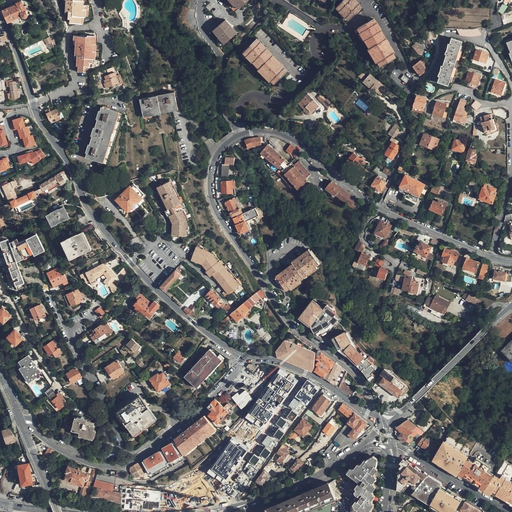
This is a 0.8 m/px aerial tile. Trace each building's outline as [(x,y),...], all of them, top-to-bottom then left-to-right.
[(2,11),(7,23),(21,17),(25,18),(27,17),(28,15),(26,11),(29,10),(27,5),(24,6),(22,0),(16,3),(16,4),(2,11)] [(80,17),(83,17),(84,5),(81,5),(81,0),(80,1),(80,0),(66,0),(65,12),(68,12),(68,18),(70,19),(70,23),(80,23),(80,17)] [(224,0),(235,12),(249,0),(224,0)] [(343,0),(338,6),(350,18),(362,6),(355,0),(343,0)] [(348,20),(350,18),(338,6),(336,8),(348,20)] [(370,48),(378,62),(380,61),(382,65),(395,58),(382,35),(383,34),(374,19),(360,27),(362,31),(361,31),(366,39),(367,39),(371,47),(370,48)] [(214,30),(226,43),(237,33),(225,20),(214,30)] [(224,45),(226,43),(214,30),(213,31),(224,45)] [(92,44),(92,36),(88,36),(87,37),(74,36),(73,40),(76,40),(75,55),(77,56),(77,66),(78,66),(78,71),(84,72),(84,71),(85,66),(90,66),(90,64),(92,64),(93,59),(95,59),(97,44),(95,44),(92,44)] [(46,45),(52,42),(50,37),(44,40),(46,45)] [(443,66),(439,76),(438,82),(448,85),(462,42),(451,38),(449,44),(446,54),(443,66)] [(259,68),(271,80),(273,79),(276,83),(287,72),(269,53),(269,52),(257,39),(245,51),(248,54),(247,55),(253,61),(254,60),(260,67),(259,68)] [(416,42),(411,46),(418,55),(423,50),(416,42)] [(376,63),(378,62),(370,48),(369,48),(368,49),(376,63)] [(485,63),(489,53),(476,49),(473,59),(485,63)] [(423,64),(425,62),(423,59),(413,67),(420,75),(427,69),(423,64)] [(270,82),(271,81),(271,80),(259,68),(258,70),(270,82)] [(117,84),(121,82),(118,76),(116,76),(114,70),(109,72),(110,74),(105,76),(107,82),(110,81),(112,86),(117,84)] [(478,86),(481,76),(468,72),(465,82),(478,86)] [(370,74),(363,82),(371,89),(373,86),(379,92),(384,86),(370,74)] [(506,83),(495,79),(492,92),(502,96),(506,83)] [(13,82),(6,83),(7,86),(10,85),(11,93),(12,98),(18,98),(17,92),(16,85),(14,85),(13,82)] [(143,115),(178,108),(174,92),(140,100),(143,115)] [(308,94),(300,101),(306,107),(310,112),(315,107),(316,109),(319,106),(308,94)] [(428,99),(417,96),(413,107),(424,110),(428,99)] [(328,98),(323,103),(327,108),(333,103),(328,98)] [(465,126),(467,122),(469,116),(465,115),(466,111),(467,110),(467,108),(466,108),(465,108),(464,108),(467,101),(461,99),(453,122),(465,126)] [(359,100),(356,104),(365,110),(368,107),(359,100)] [(476,101),(472,106),(477,110),(481,105),(476,101)] [(447,105),(437,102),(433,114),(443,117),(447,105)] [(107,164),(123,114),(116,111),(101,107),(86,158),(107,164)] [(178,110),(178,108),(143,115),(144,117),(178,110)] [(50,109),(45,111),(46,114),(47,114),(51,123),(61,119),(56,109),(51,112),(50,109)] [(493,109),(475,111),(475,118),(474,123),(478,123),(479,124),(479,125),(480,125),(482,124),(486,135),(499,131),(496,123),(494,123),(493,119),(491,114),(494,113),(493,109)] [(15,118),(5,121),(6,123),(7,126),(5,127),(6,131),(8,130),(9,134),(11,134),(12,136),(13,139),(14,143),(16,142),(17,145),(18,148),(27,145),(25,135),(22,136),(20,127),(17,127),(15,118)] [(392,136),(395,138),(400,131),(393,126),(388,134),(392,136)] [(435,150),(439,140),(424,134),(420,145),(435,150)] [(399,142),(395,138),(392,136),(390,140),(393,142),(385,154),(393,159),(401,147),(398,145),(399,142)] [(68,155),(72,152),(64,137),(60,144),(62,146),(65,149),(68,155)] [(248,139),(245,141),(248,148),(253,146),(262,145),(261,137),(248,139)] [(460,141),(455,140),(453,149),(464,152),(468,139),(461,137),(460,141)] [(262,153),(261,154),(281,170),(288,165),(289,163),(269,145),(262,153)] [(291,145),(286,151),(291,155),(296,149),(291,145)] [(467,160),(468,160),(476,163),(477,157),(475,156),(476,149),(471,147),(467,160)] [(42,149),(17,156),(19,165),(32,161),(32,162),(45,159),(42,149)] [(422,161),(424,156),(414,152),(412,157),(422,161)] [(360,158),(354,153),(347,161),(355,168),(356,166),(360,169),(366,162),(360,158)] [(225,164),(223,164),(222,176),(229,177),(230,164),(234,165),(235,157),(225,157),(225,164)] [(289,163),(288,165),(304,186),(308,182),(306,179),(311,174),(299,161),(294,166),(292,163),(291,164),(289,163)] [(288,165),(281,170),(282,171),(283,171),(299,190),(304,186),(288,165)] [(392,172),(385,168),(383,170),(382,172),(391,177),(392,172)] [(41,188),(37,190),(40,197),(40,198),(40,197),(45,195),(45,194),(43,191),(58,182),(60,185),(61,185),(68,181),(63,174),(65,173),(64,171),(40,186),(41,188)] [(296,193),(299,190),(283,171),(282,171),(279,174),(296,193)] [(418,201),(426,185),(406,175),(399,191),(418,201)] [(382,191),(387,183),(377,177),(372,186),(382,191)] [(233,181),(222,182),(222,194),(233,194),(233,188),(235,188),(235,180),(233,180),(233,181)] [(11,201),(17,198),(12,188),(17,186),(15,181),(8,184),(7,183),(3,184),(11,201)] [(184,209),(170,181),(157,188),(168,210),(166,211),(172,224),(172,235),(186,236),(188,221),(182,210),(184,209)] [(341,189),(332,181),(326,189),(335,197),(336,195),(341,189)] [(45,194),(60,185),(58,182),(43,191),(45,194)] [(134,184),(131,186),(131,185),(116,200),(128,212),(142,197),(145,194),(134,184)] [(434,185),(431,191),(438,194),(441,188),(434,185)] [(493,203),(497,189),(484,185),(480,199),(493,203)] [(342,188),(341,189),(336,195),(348,204),(352,207),(355,209),(358,205),(355,203),(357,200),(350,195),(342,188)] [(107,189),(94,192),(96,198),(109,195),(107,189)] [(40,197),(37,190),(34,192),(34,191),(28,194),(28,195),(17,199),(17,198),(11,201),(13,207),(32,199),(35,197),(36,199),(40,197)] [(236,199),(235,198),(225,203),(233,218),(243,213),(238,204),(240,203),(238,198),(236,199)] [(438,203),(434,201),(431,209),(442,215),(447,204),(439,200),(438,203)] [(0,208),(0,214),(4,222),(11,219),(5,206),(0,208)] [(51,214),(47,216),(51,224),(56,222),(57,223),(63,220),(63,218),(68,216),(64,207),(62,208),(61,206),(53,210),(53,212),(51,213),(51,214)] [(259,215),(256,208),(243,214),(234,219),(241,233),(249,229),(246,222),(257,217),(259,215)] [(424,223),(429,225),(432,219),(427,217),(424,223)] [(381,221),(375,233),(386,238),(392,226),(381,221)] [(403,226),(398,224),(395,230),(398,232),(399,231),(403,226)] [(69,260),(90,250),(82,232),(77,235),(71,237),(61,242),(69,260)] [(83,232),(82,232),(90,250),(91,249),(83,232)] [(27,241),(32,251),(33,253),(44,248),(37,236),(27,241)] [(440,241),(432,238),(430,245),(437,248),(440,241)] [(18,265),(17,264),(17,262),(15,259),(14,256),(9,243),(8,239),(0,242),(0,253),(12,288),(17,290),(26,287),(18,265)] [(387,245),(390,242),(387,239),(380,247),(383,249),(387,245)] [(32,251),(27,241),(20,245),(17,246),(15,247),(12,242),(9,243),(14,256),(15,259),(22,255),(32,251)] [(354,250),(362,253),(366,244),(358,241),(354,250)] [(419,247),(418,246),(416,251),(427,257),(432,247),(422,242),(419,247)] [(212,253),(197,247),(192,261),(203,265),(208,271),(206,272),(211,277),(213,275),(229,294),(240,285),(221,261),(219,262),(212,253)] [(459,254),(446,249),(443,256),(444,256),(443,261),(454,265),(455,260),(456,261),(459,254)] [(319,262),(310,250),(293,262),(294,264),(277,277),(286,289),(290,287),(291,289),(301,281),(300,279),(317,267),(316,265),(319,262)] [(379,255),(376,260),(381,266),(385,259),(379,255)] [(368,260),(360,256),(356,265),(364,269),(368,260)] [(468,258),(464,268),(476,272),(479,263),(468,258)] [(106,266),(107,268),(108,268),(110,269),(120,264),(116,259),(114,260),(113,259),(104,264),(106,266)] [(378,270),(380,267),(381,267),(381,266),(376,260),(373,267),(374,267),(378,270)] [(490,263),(485,261),(479,277),(484,279),(490,263)] [(116,277),(110,269),(108,268),(107,268),(106,269),(105,267),(106,266),(104,264),(100,266),(101,267),(95,270),(94,269),(80,276),(81,279),(83,278),(86,283),(89,281),(91,285),(97,282),(95,279),(99,277),(103,274),(107,278),(104,282),(109,286),(116,277)] [(378,270),(376,276),(384,279),(388,270),(381,267),(380,267),(378,270)] [(505,281),(506,274),(506,273),(494,271),(495,268),(492,267),(490,278),(494,279),(505,281)] [(54,287),(63,283),(67,281),(64,275),(62,276),(58,268),(47,273),(54,287)] [(182,273),(177,268),(160,287),(165,291),(182,273)] [(413,279),(405,278),(403,290),(409,291),(409,293),(418,294),(420,282),(413,281),(413,279)] [(392,287),(390,293),(399,295),(400,289),(392,287)] [(81,296),(79,290),(78,289),(67,295),(72,306),(76,304),(78,304),(80,303),(81,302),(81,301),(80,299),(83,298),(81,296)] [(216,305),(219,308),(221,306),(223,308),(226,305),(224,303),(225,302),(218,296),(218,295),(217,293),(216,294),(212,290),(206,296),(216,305)] [(261,290),(258,292),(257,293),(261,298),(262,300),(266,297),(261,290)] [(240,308),(237,311),(232,314),(238,321),(243,317),(244,318),(245,317),(247,316),(245,314),(261,298),(257,293),(240,308)] [(152,303),(142,295),(139,299),(138,300),(137,299),(133,304),(145,313),(149,317),(161,303),(156,298),(152,303)] [(443,318),(445,314),(443,313),(446,308),(448,309),(451,303),(436,296),(430,307),(433,309),(432,313),(443,318)] [(314,297),(300,316),(312,325),(315,331),(330,324),(333,320),(336,322),(340,316),(336,312),(338,310),(336,308),(337,306),(329,300),(325,305),(314,297)] [(193,310),(200,302),(198,299),(189,309),(192,312),(193,311),(193,310)] [(484,302),(478,299),(474,305),(480,309),(484,302)] [(143,315),(145,313),(133,304),(131,305),(135,308),(135,309),(143,315)] [(30,310),(31,310),(35,319),(39,317),(41,316),(42,318),(46,316),(40,305),(30,310)] [(189,316),(189,315),(192,312),(189,309),(187,307),(184,311),(189,316)] [(3,308),(0,310),(0,319),(3,323),(8,319),(11,316),(3,308)] [(95,312),(99,318),(102,315),(105,313),(100,308),(95,312)] [(101,326),(101,325),(93,331),(94,333),(95,334),(94,335),(96,339),(100,337),(102,339),(103,340),(107,337),(107,336),(113,332),(107,324),(104,326),(101,326)] [(365,370),(369,376),(374,372),(373,371),(377,366),(373,362),(374,361),(368,355),(368,356),(352,340),(347,329),(335,334),(341,346),(342,346),(344,350),(365,370)] [(8,337),(15,346),(20,342),(22,340),(23,339),(15,330),(11,333),(8,337)] [(95,344),(102,339),(100,337),(96,339),(94,335),(95,334),(94,333),(90,336),(95,344)] [(277,350),(277,353),(315,368),(315,357),(316,351),(290,334),(288,339),(277,350)] [(52,351),(53,353),(56,357),(61,354),(58,349),(57,349),(54,344),(57,341),(56,339),(44,347),(48,353),(52,351)] [(128,343),(126,345),(127,346),(134,352),(137,349),(139,346),(131,339),(128,343)] [(511,341),(502,351),(511,360),(511,341)] [(140,352),(137,349),(134,352),(127,346),(125,349),(135,358),(140,352)] [(185,377),(205,395),(229,368),(228,359),(220,353),(218,356),(211,349),(208,352),(205,355),(194,367),(192,370),(185,377)] [(186,356),(179,351),(174,358),(173,360),(176,362),(177,361),(180,363),(186,356)] [(329,358),(319,351),(318,353),(316,359),(320,362),(317,365),(319,366),(315,371),(320,374),(329,358)] [(278,357),(313,371),(315,368),(277,353),(278,357)] [(29,382),(35,378),(37,376),(41,373),(36,366),(34,367),(33,365),(34,364),(29,356),(20,362),(22,365),(21,366),(22,368),(20,369),(29,382)] [(330,359),(329,358),(320,374),(328,380),(336,363),(330,359)] [(112,378),(123,371),(116,361),(105,368),(107,370),(112,378)] [(36,380),(35,378),(29,382),(20,369),(22,368),(21,366),(22,365),(20,362),(18,364),(17,365),(19,371),(20,374),(21,375),(23,378),(27,384),(28,384),(30,384),(31,384),(36,380)] [(347,371),(336,363),(328,380),(328,381),(339,388),(347,371)] [(246,365),(245,365),(253,372),(257,367),(257,366),(254,364),(249,364),(247,366),(246,365)] [(258,398),(245,418),(261,428),(264,423),(267,425),(297,379),(279,367),(267,386),(269,387),(261,400),(258,398)] [(72,383),(82,378),(77,369),(74,371),(73,370),(70,371),(70,372),(67,374),(72,383)] [(409,390),(410,390),(407,386),(385,369),(381,374),(386,377),(381,384),(398,397),(400,394),(403,397),(409,390)] [(113,380),(112,378),(107,370),(105,371),(111,381),(112,381),(113,380)] [(124,372),(123,371),(112,378),(113,380),(124,372)] [(162,388),(163,389),(166,386),(167,388),(171,385),(163,373),(159,376),(157,374),(149,380),(157,391),(162,388)] [(294,423),(317,388),(306,380),(288,406),(292,409),(286,418),(294,423)] [(258,397),(260,398),(269,388),(267,386),(258,397)] [(53,392),(54,391),(51,388),(45,393),(48,397),(53,392)] [(345,392),(352,396),(354,392),(348,388),(345,392)] [(231,398),(241,409),(253,399),(245,390),(239,394),(237,392),(231,398)] [(62,405),(63,404),(66,402),(64,400),(63,398),(59,393),(58,393),(55,395),(54,394),(47,400),(47,401),(49,404),(50,403),(52,401),(55,405),(59,409),(63,406),(62,405)] [(323,418),(335,401),(323,393),(311,410),(323,418)] [(139,395),(128,403),(129,405),(139,398),(141,401),(143,400),(139,395)] [(134,433),(141,428),(147,424),(154,419),(146,408),(141,401),(139,398),(129,405),(119,412),(126,422),(134,433)] [(146,408),(148,407),(150,405),(145,398),(143,400),(141,401),(146,408)] [(215,398),(208,406),(213,410),(209,415),(218,423),(219,422),(228,412),(232,407),(232,406),(230,403),(228,403),(226,405),(224,404),(223,405),(215,398)] [(116,412),(125,423),(126,422),(119,412),(129,405),(128,403),(116,412)] [(355,412),(343,403),(339,409),(349,417),(346,421),(347,422),(355,412)] [(156,419),(148,407),(146,408),(154,419),(147,424),(148,425),(156,419)] [(230,414),(228,412),(219,422),(221,423),(230,414)] [(361,417),(355,412),(347,422),(354,428),(361,417)] [(217,430),(205,416),(175,438),(176,440),(180,447),(183,453),(184,454),(185,455),(217,430)] [(73,423),(75,424),(73,429),(79,431),(79,433),(78,434),(79,434),(84,435),(85,436),(93,438),(94,438),(96,431),(94,430),(92,430),(93,426),(88,425),(88,423),(86,422),(87,420),(83,419),(81,418),(75,417),(73,423)] [(280,417),(276,424),(287,430),(291,423),(280,417)] [(371,425),(361,417),(354,428),(348,434),(354,439),(357,437),(363,429),(366,430),(371,425)] [(407,417),(396,429),(401,433),(398,437),(407,445),(417,433),(420,436),(424,432),(407,417)] [(312,425),(303,418),(289,437),(293,440),(299,433),(304,437),(312,425)] [(331,420),(322,433),(326,436),(334,425),(333,424),(334,422),(331,420)] [(133,436),(142,430),(141,428),(134,433),(126,422),(125,423),(133,436)] [(348,434),(354,428),(347,422),(344,426),(334,440),(340,445),(348,434)] [(71,431),(79,433),(79,431),(73,429),(75,424),(73,423),(71,431)] [(11,427),(2,431),(6,444),(15,442),(15,441),(16,441),(16,438),(15,438),(11,427)] [(460,473),(468,458),(478,441),(459,430),(458,428),(456,427),(452,431),(449,435),(448,435),(445,441),(446,441),(436,458),(460,473)] [(478,441),(478,439),(468,432),(458,428),(459,430),(478,441)] [(280,440),(284,433),(278,429),(273,436),(280,440)] [(357,438),(366,430),(363,429),(357,437),(357,438)] [(344,447),(359,439),(357,438),(357,437),(354,439),(348,434),(340,445),(335,452),(344,447)] [(261,443),(266,447),(259,455),(265,459),(278,443),(268,435),(261,443)] [(432,453),(437,442),(429,437),(428,439),(423,437),(418,444),(432,453)] [(230,439),(207,473),(223,484),(246,450),(230,439)] [(180,447),(176,440),(163,447),(164,448),(145,459),(145,460),(143,461),(151,475),(172,463),(171,461),(184,454),(183,453),(180,447)] [(290,452),(288,451),(287,450),(288,448),(283,444),(277,453),(281,456),(276,462),(280,465),(290,452)] [(55,451),(49,448),(44,457),(49,460),(55,451)] [(249,460),(254,467),(261,461),(255,454),(249,460)] [(375,493),(378,460),(372,456),(346,472),(347,473),(361,483),(375,493)] [(459,474),(463,477),(466,474),(483,485),(491,473),(493,468),(491,468),(491,467),(477,458),(476,458),(473,456),(471,460),(468,458),(460,473),(459,474)] [(459,474),(460,473),(436,458),(435,460),(459,474)] [(303,464),(298,460),(291,468),(290,469),(293,472),(294,471),(295,471),(300,465),(301,466),(303,464)] [(406,492),(411,495),(427,475),(421,470),(420,471),(415,466),(414,467),(410,463),(410,464),(405,460),(400,467),(402,470),(400,473),(400,474),(402,476),(400,479),(399,491),(406,492)] [(491,495),(511,506),(511,464),(505,460),(502,464),(494,475),(487,486),(493,490),(491,495)] [(32,482),(31,474),(29,463),(18,465),(20,478),(14,489),(14,490),(22,492),(33,491),(31,483),(32,483),(32,482)] [(141,464),(137,463),(131,466),(130,470),(135,477),(138,478),(144,473),(145,471),(141,464)] [(79,497),(86,498),(96,469),(92,468),(90,474),(68,466),(66,472),(67,473),(65,479),(82,485),(79,497)] [(268,474),(264,471),(257,481),(258,481),(260,482),(259,483),(263,486),(265,482),(266,483),(270,477),(267,475),(268,474)] [(245,486),(251,478),(241,472),(236,480),(245,486)] [(481,488),(484,490),(487,486),(494,475),(491,473),(483,485),(481,488)] [(424,511),(440,485),(441,483),(427,475),(411,495),(416,499),(412,504),(410,503),(409,503),(407,503),(401,511),(424,511)] [(115,483),(96,479),(93,486),(113,490),(115,483)] [(335,479),(330,482),(334,491),(339,485),(335,479)] [(361,511),(348,502),(334,491),(330,482),(282,503),(266,510),(265,511),(361,511)] [(375,495),(375,493),(361,483),(348,502),(361,511),(372,511),(373,511),(370,509),(374,502),(371,500),(375,495)] [(454,511),(461,500),(462,499),(440,485),(424,511),(454,511)] [(484,490),(491,495),(493,490),(487,486),(484,490)] [(120,493),(99,488),(97,495),(109,499),(120,502),(120,493)] [(485,502),(470,493),(465,502),(480,510),(485,502)] [(480,510),(465,502),(460,510),(463,511),(482,511),(483,511),(480,510)]
